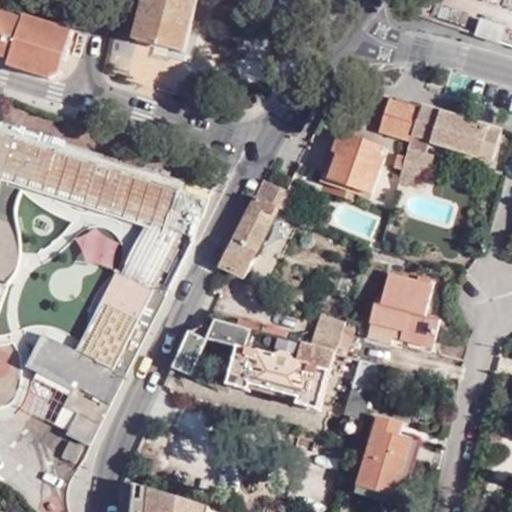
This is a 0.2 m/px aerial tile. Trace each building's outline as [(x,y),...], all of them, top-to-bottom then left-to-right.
[(144,0),(134,43),(188,56),(200,9),(201,0),(144,0)] [(0,63),(48,79),(62,74),(73,35),(14,16),(7,38),(0,35),(0,63)] [(511,29),(481,19),(476,35),(511,46),(511,29)] [(132,54),(128,78),(178,87),(182,63),(132,54)] [(382,132),(411,141),(422,109),(389,99),(385,112),(387,112),(382,132)] [(490,173),(503,131),(422,106),(422,109),(411,141),(404,170),(430,178),(438,151),(415,145),(417,136),(467,151),(464,164),(490,173)] [(211,191),(0,122),(0,185),(2,181),(146,227),(152,229),(154,225),(183,234),(193,237),(203,219),(211,191)] [(388,149),(341,134),(335,153),(339,154),(331,181),(373,195),(388,149)] [(289,191),(267,180),(259,197),(281,208),(289,191)] [(299,194),(289,190),(289,191),(281,208),(290,213),(299,194)] [(281,208),(259,197),(224,267),(246,279),(270,231),(281,208)] [(164,297),(168,289),(158,284),(183,234),(154,225),(152,229),(146,227),(126,266),(149,279),(146,287),(164,297)] [(77,256),(110,271),(122,244),(89,230),(77,256)] [(111,403),(164,297),(146,287),(149,279),(126,266),(122,275),(82,354),(81,356),(46,339),(32,366),(75,387),(74,390),(111,403)] [(82,354),(122,275),(117,271),(77,351),(82,354)] [(434,285),(392,275),(384,308),(379,306),(374,324),(405,331),(403,340),(432,349),(440,321),(425,318),(434,285)] [(336,353),(346,321),(322,314),(312,347),(335,353),(336,353)] [(211,319),(198,316),(191,332),(207,341),(217,320),(211,319)] [(238,319),(236,326),(262,333),(264,327),(238,319)] [(236,326),(217,320),(207,341),(208,342),(240,350),(232,386),(250,391),(252,386),(302,399),(300,406),(322,411),(336,354),(335,353),(312,347),(262,333),(236,326)] [(207,341),(191,332),(175,367),(193,376),(207,341)] [(359,436),(370,400),(371,397),(380,366),(363,361),(346,415),(353,417),(349,433),(359,436)] [(380,366),(371,397),(393,404),(397,387),(403,388),(407,372),(380,366)] [(91,443),(111,403),(74,390),(66,406),(81,414),(72,433),(91,443)] [(414,441),(400,437),(402,424),(380,417),(360,486),(399,497),(414,441)] [(0,488),(8,484),(3,472),(0,473),(0,488)] [(211,511),(212,510),(138,488),(135,511),(211,511)]
